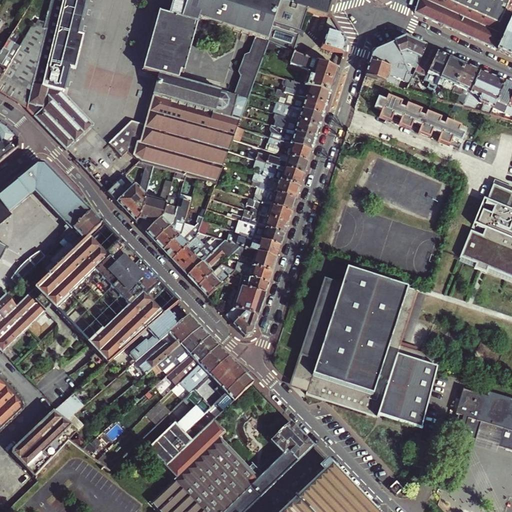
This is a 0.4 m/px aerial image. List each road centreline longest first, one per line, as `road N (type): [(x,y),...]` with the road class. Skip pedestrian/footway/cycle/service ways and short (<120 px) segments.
road 1 (residential): [(250,363),(369,18)]
road 2 (tertiary): [(250,363),(40,144)]
road 3 (tertiary): [(399,511),(250,363)]
road 4 (residential): [(395,19),(511,72)]
